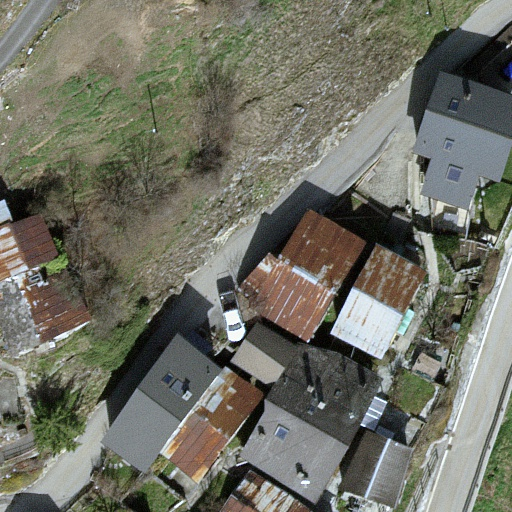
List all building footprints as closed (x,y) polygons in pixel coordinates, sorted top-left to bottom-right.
[(511,93),(444,70),(415,156),(434,162),(423,195),(467,209),(477,177),(494,182),(511,127),(511,93)] [(0,226),(0,278),(58,256),(40,211),(0,226)] [(366,240),(312,211),(283,264),(274,259),(253,297),(263,302),(257,312),(311,341),(366,240)] [(380,244),(330,334),(379,360),(428,270),(380,244)] [(0,291),(0,309),(18,351),(88,321),(63,265),(0,291)] [(258,321),(232,359),(269,385),(295,347),(258,321)] [(178,335),(104,441),(148,472),(162,453),(223,366),(178,335)] [(304,345),(241,454),(316,497),(380,388),(304,345)] [(223,366),(162,453),(202,481),(265,391),(225,363),(223,366)] [(366,430),(342,490),(391,510),(415,450),(366,430)] [(218,511),(301,511),(257,471),(218,511)]
